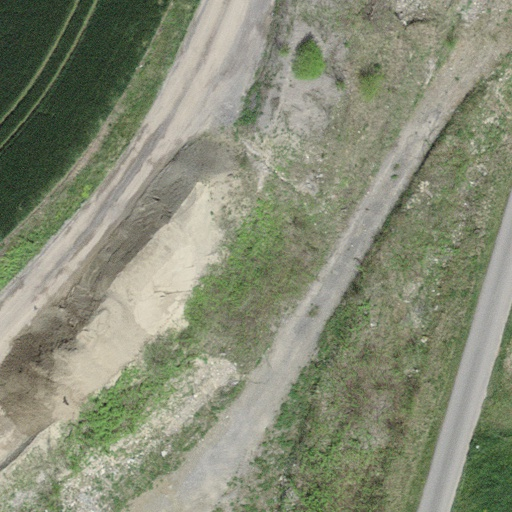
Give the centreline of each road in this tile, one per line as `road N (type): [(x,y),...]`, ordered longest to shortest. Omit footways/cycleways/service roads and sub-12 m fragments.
road 1 (track): [(0,351),(201,100),(233,0)]
road 2 (unclassified): [(435,511),(511,249)]
